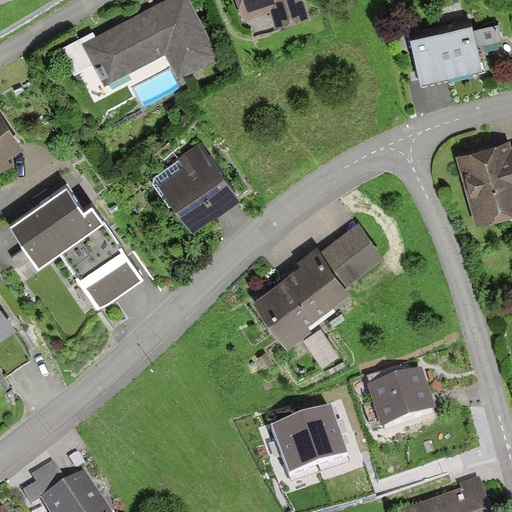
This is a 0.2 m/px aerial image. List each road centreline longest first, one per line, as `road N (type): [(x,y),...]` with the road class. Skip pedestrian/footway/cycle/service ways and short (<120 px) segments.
road 1 (residential): [(0,458),(118,370),(266,222),(327,175),(398,139)]
road 2 (residential): [(398,139),(456,268),(505,456)]
